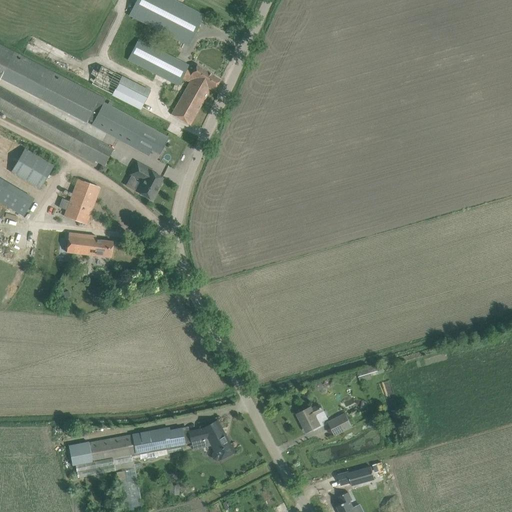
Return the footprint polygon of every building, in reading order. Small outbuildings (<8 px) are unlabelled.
[(172,0),(137,0),(130,14),(190,45),(204,17),(172,0)] [(127,60),(129,62),(128,64),(142,72),(144,68),(174,84),(185,64),(138,39),(127,60)] [(0,77),(86,122),(88,119),(94,123),(105,103),(107,99),(0,43),(0,77)] [(210,89),(214,91),(220,80),(197,65),(192,73),(187,70),(183,78),(189,82),(188,84),(189,85),(172,114),(190,125),(210,89)] [(158,107),(155,99),(149,96),(151,92),(102,66),(93,84),(140,109),(138,111),(152,118),(158,107)] [(0,109),(105,167),(115,149),(0,88),(0,109)] [(94,123),(93,125),(149,155),(152,150),(160,154),(168,138),(105,103),(94,123)] [(55,163),(47,158),(46,160),(25,148),(11,172),(39,189),(55,163)] [(164,177),(136,163),(130,175),(141,181),(136,190),(154,200),(161,187),(160,186),(164,177)] [(0,216),(2,217),(8,207),(26,218),(36,200),(0,179),(0,216)] [(69,201),(62,198),(59,207),(66,210),(63,216),(87,224),(100,188),(77,179),(69,201)] [(69,233),(67,252),(101,256),(111,257),(113,242),(108,241),(96,240),(96,236),(86,235),(69,233)] [(81,268),(77,281),(84,283),(88,270),(81,268)] [(360,381),(373,378),(372,376),(379,374),(376,366),(358,371),(360,381)] [(307,409),(298,414),(307,432),(313,428),(314,430),(321,427),(324,425),(322,421),(319,414),(324,412),(320,405),(312,409),(311,407),(307,409)] [(335,435),(352,426),(346,414),(329,422),(335,435)] [(219,459),(225,456),(234,452),(217,421),(205,428),(189,433),(192,443),(208,438),(215,451),(213,452),(212,453),(211,457),(213,460),(216,461),(218,461),(220,460),(219,459)] [(72,445),(69,445),(73,466),(75,465),(76,466),(78,478),(85,476),(115,471),(116,473),(117,473),(123,511),(132,511),(143,510),(134,462),(133,462),(132,455),(139,453),(140,459),(143,459),(144,461),(170,456),(169,452),(170,452),(181,450),(180,446),(185,445),(182,428),(169,431),(168,428),(89,443),(89,441),(72,445)] [(349,473),(348,473),(351,482),(352,486),(358,484),(375,479),(375,478),(371,467),(353,472),(349,473)] [(342,504),(337,506),(339,511),(356,511),(349,496),(350,496),(349,492),(339,497),(342,504)]
